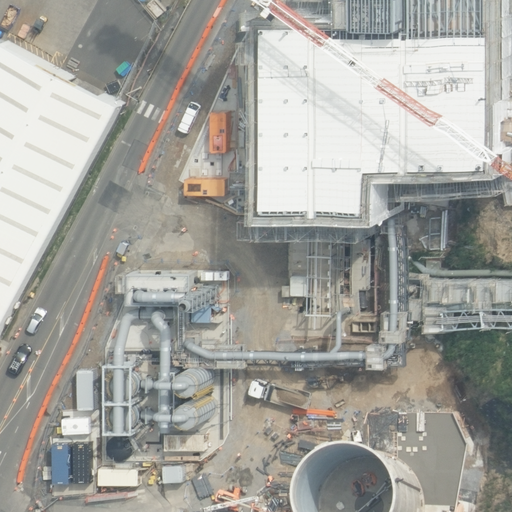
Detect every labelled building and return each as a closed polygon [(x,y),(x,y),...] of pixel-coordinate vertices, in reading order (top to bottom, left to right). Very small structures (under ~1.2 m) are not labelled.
[(248,22),(247,221),(365,221),(365,173),(493,174),(493,0),(325,0),(325,22),(248,22)] [(0,333),(125,99),(6,38),(0,49),(0,333)] [(249,228),(234,234),(239,248),(254,242),(249,228)] [(307,262),(293,262),(292,283),(307,283),(305,319),(358,321),(361,238),(308,236),(307,262)] [(174,390),(176,393),(179,394),(183,394),(186,393),(189,391),(191,389),(192,385),(192,382),(190,379),(188,376),(185,375),(182,374),(179,375),(176,376),(174,378),(172,381),(172,384),(172,387),(174,390)] [(111,395),(114,397),(117,399),(120,399),(124,398),(126,396),(128,393),(129,390),(129,387),(128,383),(125,381),(122,379),(119,379),(116,379),(113,381),(111,383),(110,386),(109,389),(109,392),(111,395)] [(114,424),(117,426),(120,427),(124,428),(127,427),(130,425),(132,422),(133,419),(132,415),(131,412),(129,409),(126,408),(122,407),(119,408),(117,409),(114,411),(113,414),(112,417),(113,420),(114,424)] [(173,425),(175,427),(178,429),(182,429),(185,428),(188,426),(190,423),(191,420),(191,417),(189,413),(187,411),(184,409),(181,409),(177,409),(175,411),(172,413),(171,416),(171,419),(171,422),(173,425)] [(302,511),(400,511),(405,500),(404,481),(398,464),(386,450),(369,441),(353,438),(337,440),(322,446),(310,457),(301,471),(297,487),(298,503),(302,511)] [(110,456),(113,458),(116,460),(119,460),(123,459),(126,457),(128,454),(129,451),(128,447),(127,444),(124,442),(121,440),(118,440),(115,440),(112,442),(110,444),(109,447),(108,450),(109,453),(110,456)]
